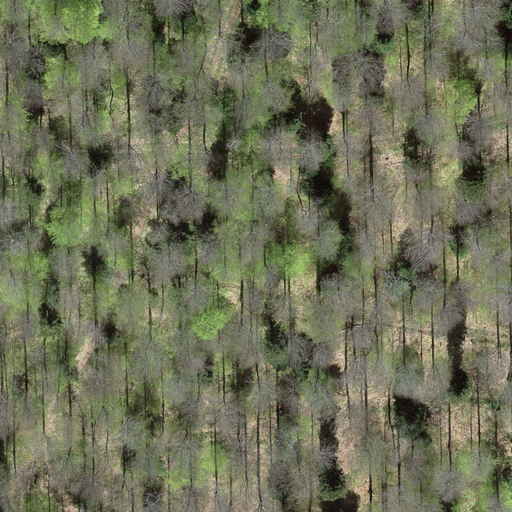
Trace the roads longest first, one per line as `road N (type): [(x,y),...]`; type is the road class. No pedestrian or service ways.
road 1 (track): [(0,124),(69,146),(342,144),(462,126),(511,107)]
road 2 (track): [(511,398),(430,385),(235,431),(157,433),(58,454)]
